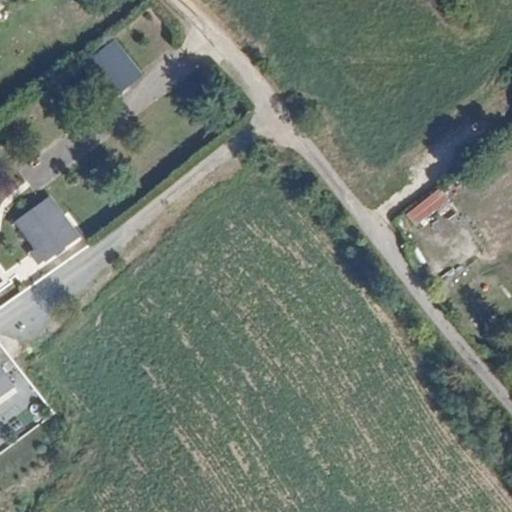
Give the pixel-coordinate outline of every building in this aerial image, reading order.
[(116,41),(90,63),(120,97),(145,74),(116,41)] [(407,213),(416,227),(454,202),(444,188),(407,213)] [(46,193),(29,206),(54,239),(72,225),(46,193)] [(29,206),(14,217),(41,252),(48,261),(50,263),(64,252),(62,249),(54,239),(29,206)] [(41,252),(34,257),(42,266),(48,261),(41,252)]
